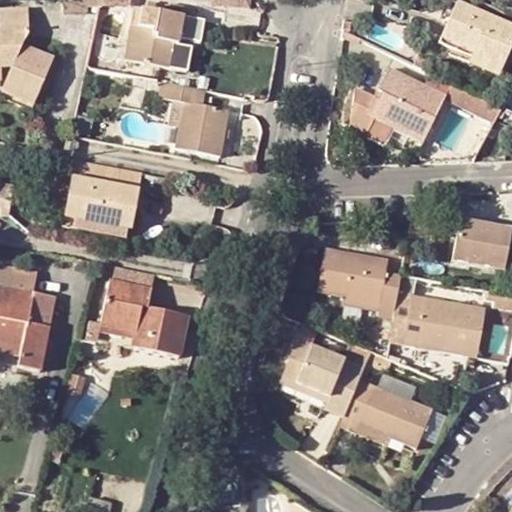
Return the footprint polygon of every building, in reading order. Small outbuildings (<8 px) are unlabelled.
[(14,77),(10,86),(27,93),(48,48),(18,35),(16,38),(9,35),(10,23),(24,24),(25,0),(19,0),(0,0),(0,53),(8,55),(0,72),(14,77)] [(170,3),(143,0),(126,0),(119,51),(162,56),(170,3)] [(469,43),(499,56),(511,26),(511,18),(471,0),(448,0),(435,27),(469,43)] [(494,66),(499,56),(469,43),(465,53),(494,66)] [(367,105),(401,123),(422,134),(445,90),(387,59),(376,80),(383,85),(378,93),(371,89),(355,81),(340,110),(358,120),(360,116),(367,105)] [(199,95),(201,80),(161,73),(159,88),(172,91),(183,93),(178,117),(175,139),(217,146),(226,101),(199,95)] [(383,85),(376,80),(371,89),(378,93),(383,85)] [(172,91),(169,115),(178,117),(183,93),(172,91)] [(63,207),(78,209),(125,218),(131,219),(139,182),(72,168),(63,207)] [(0,198),(8,202),(14,186),(0,181),(0,198)] [(75,219),(122,228),(125,218),(78,209),(75,219)] [(456,213),(449,253),(501,264),(509,223),(456,213)] [(390,307),(394,286),(396,278),(381,275),(384,266),(387,249),(324,238),(317,279),(343,284),(379,290),(377,301),(376,305),(390,307)] [(381,275),(396,278),(398,268),(384,266),(381,275)] [(136,332),(134,343),(180,353),(190,312),(149,304),(153,286),(114,277),(103,324),(136,332)] [(42,366),(58,293),(0,280),(0,357),(32,364),(42,366)] [(343,284),(341,295),(377,301),(379,290),(343,284)] [(408,288),(394,286),(390,307),(386,326),(400,329),(408,288)] [(471,346),(479,300),(408,288),(400,329),(399,336),(421,340),(471,346)] [(341,409),(357,370),(361,361),(295,332),(280,369),(328,390),(323,401),(341,409)] [(419,350),(469,357),(471,346),(421,340),(419,350)] [(328,390),(280,369),(276,380),(323,401),(328,390)] [(430,401),(357,370),(341,409),(357,416),(388,430),(412,440),(430,401)] [(388,430),(357,416),(353,424),(384,438),(388,430)]
